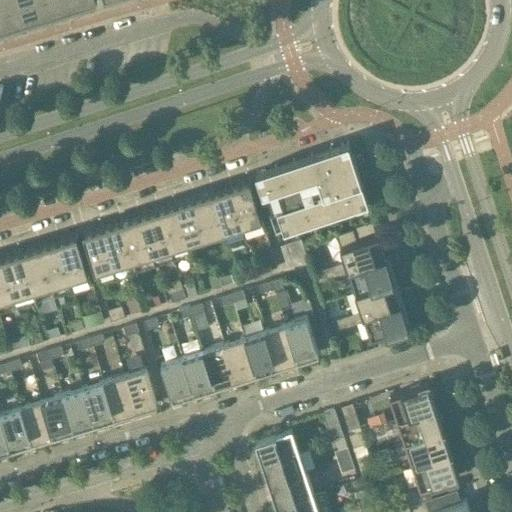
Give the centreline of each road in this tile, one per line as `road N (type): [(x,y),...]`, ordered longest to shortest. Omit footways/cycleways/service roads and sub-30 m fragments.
road 1 (tertiary): [(0,159),(272,71)]
road 2 (tertiary): [(269,47),(0,135)]
road 3 (residential): [(269,47),(190,17),(0,74)]
road 4 (residential): [(225,420),(472,336)]
road 5 (residential): [(0,226),(233,156)]
road 6 (residential): [(0,508),(181,453),(197,431)]
road 7 (residential): [(197,431),(172,424),(0,475)]
road 8 (tertiary): [(511,278),(464,129),(462,87)]
road 9 (tertiary): [(452,164),(511,348)]
road 10 (residential): [(452,164),(432,209),(472,336)]
road 11 (residential): [(472,336),(511,454)]
